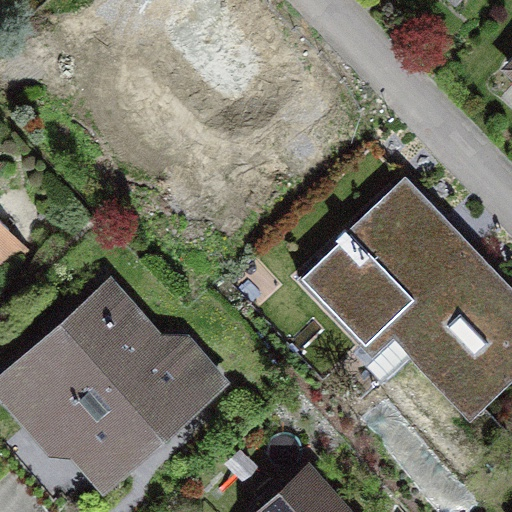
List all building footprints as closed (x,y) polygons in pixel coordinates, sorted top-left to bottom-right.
[(159,0),(109,0),(93,16),(123,48),(140,31),(226,121),(290,60),(231,0),(171,0),(165,6),(159,0)] [(449,0),(461,10),(469,0),(449,0)] [(511,292),(405,178),(304,272),(366,339),(387,321),(468,407),(511,366),(511,292)] [(104,487),(214,388),(112,275),(2,375),(104,487)] [(263,511),(345,511),(308,472),(263,511)]
